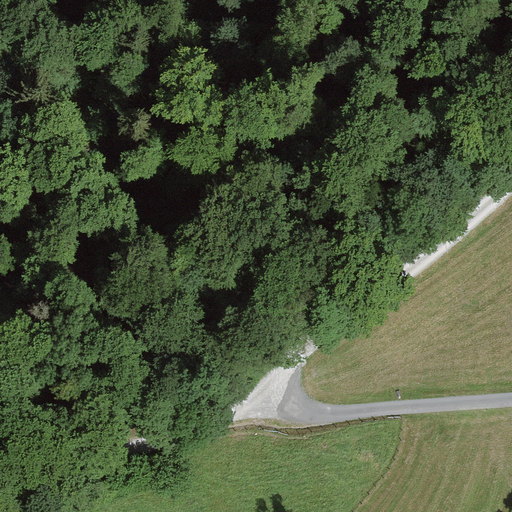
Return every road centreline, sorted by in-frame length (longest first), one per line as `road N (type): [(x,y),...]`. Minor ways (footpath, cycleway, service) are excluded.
road 1 (track): [(0,468),(90,456),(276,399),(321,337),(511,187)]
road 2 (track): [(511,134),(321,151),(0,133)]
road 3 (track): [(276,399),(322,414),(511,397)]
